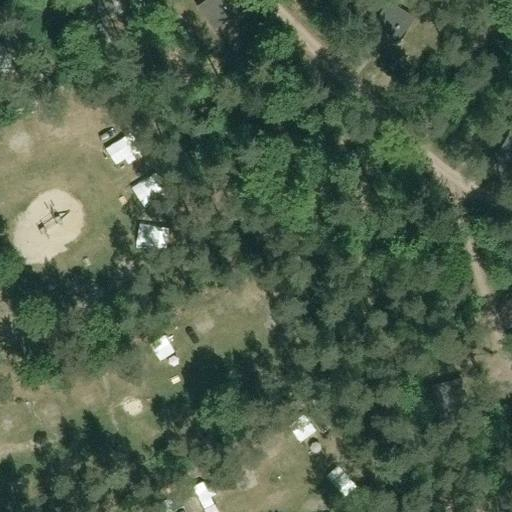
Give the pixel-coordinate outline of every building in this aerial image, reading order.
[(80,0),(85,11),(81,12),(86,25),(116,13),(112,1),(114,0),(80,0)] [(230,0),(207,0),(194,8),(213,33),(241,14),(230,0)] [(416,20),(387,4),(374,33),(400,46),(416,20)] [(0,71),(21,70),(19,44),(0,46),(0,71)] [(511,165),(511,133),(496,156),(511,165)] [(120,165),(130,183),(156,169),(146,151),(120,165)] [(204,330),(214,356),(229,351),(219,324),(204,330)] [(177,384),(194,375),(180,348),(163,356),(177,384)] [(462,380),(430,387),(438,415),(469,408),(462,380)] [(301,438),(310,459),(329,451),(319,430),(301,438)] [(216,511),(269,478),(252,451),(192,490),(205,511),(216,511)] [(285,453),(272,461),(285,483),(299,475),(285,453)] [(348,476),(354,498),(367,495),(360,473),(348,476)]
